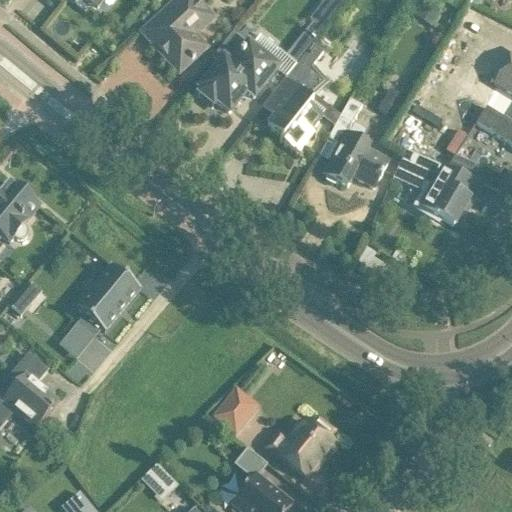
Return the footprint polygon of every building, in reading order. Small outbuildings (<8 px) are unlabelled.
[(181,0),(142,36),(157,52),(178,75),(205,51),(193,38),(212,22),(191,0),(181,0)] [(344,6),(336,0),(325,0),(308,21),(323,33),(344,6)] [(471,0),(469,5),(481,10),(484,0),(471,0)] [(228,115),(245,94),(253,101),(276,72),(248,49),(250,46),(234,33),(212,61),(219,67),(199,92),(228,115)] [(273,119),(272,121),(266,129),(281,141),(278,144),(296,158),(314,134),(312,132),(322,119),(307,108),(311,103),(303,96),(320,82),(311,71),(322,56),(313,48),(263,111),(273,119)] [(511,126),(485,110),(475,127),(511,148),(511,53),(492,87),(511,98),(511,126)] [(349,101),(340,119),(351,125),(361,108),(349,101)] [(185,108),(186,134),(205,133),(205,107),(185,108)] [(363,132),(351,125),(340,119),(328,141),(338,147),(322,176),(326,178),(325,182),(333,186),(336,184),(347,189),(352,180),(373,191),(388,164),(367,153),(369,149),(358,143),(363,132)] [(405,154),(392,182),(393,182),(394,180),(409,187),(414,177),(431,187),(433,195),(423,197),(417,207),(418,212),(431,220),(433,219),(436,221),(437,219),(453,229),(469,202),(470,203),(480,187),(469,181),(449,171),(447,175),(405,154)] [(449,171),(469,181),(475,169),(455,159),(449,171)] [(498,183),(511,192),(511,171),(507,169),(498,183)] [(9,246),(13,241),(14,242),(16,243),(18,244),(20,244),(22,243),(24,243),(25,242),(26,240),(27,239),(28,238),(28,237),(28,235),(28,233),(28,232),(27,231),(27,230),(26,229),(24,227),(39,209),(37,207),(38,204),(30,197),(27,199),(12,187),(10,188),(8,187),(2,195),(0,193),(0,240),(1,239),(9,246)] [(77,311),(75,312),(83,318),(77,326),(95,340),(100,333),(104,336),(105,334),(104,334),(138,293),(139,294),(139,292),(111,269),(110,270),(111,270),(77,311)] [(0,424),(2,426),(14,411),(23,418),(21,421),(35,432),(58,405),(34,385),(42,375),(43,376),(44,375),(22,356),(21,357),(25,360),(16,372),(20,375),(12,385),(8,382),(0,392),(0,424)] [(235,437),(256,410),(235,393),(214,420),(235,437)] [(205,420),(197,431),(204,437),(213,426),(205,420)] [(299,426),(286,442),(278,436),(265,452),(285,467),(286,466),(307,482),(335,448),(326,441),(332,434),(318,422),(312,430),(303,423),(301,426),(299,426)] [(258,479),(267,468),(246,451),(233,468),(252,482),(231,508),(235,511),(289,511),(293,507),(258,479)] [(142,483),(153,495),(167,480),(156,469),(142,483)] [(94,511),(83,493),(62,506),(65,511),(94,511)]
